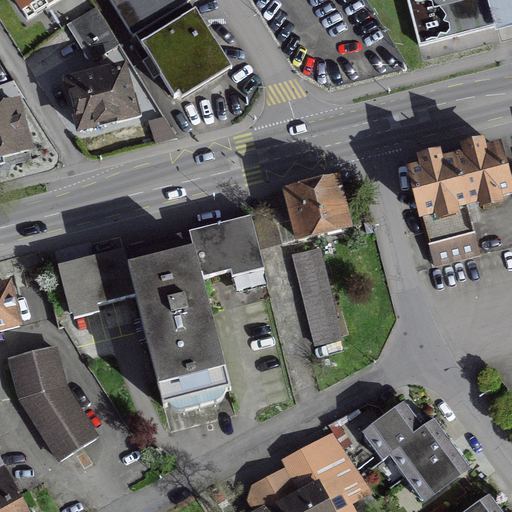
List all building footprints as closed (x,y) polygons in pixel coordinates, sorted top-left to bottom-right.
[(59,0),(13,0),(26,21),(59,0)] [(106,0),(131,40),(134,38),(172,101),(177,98),(176,97),(226,66),(194,14),(193,14),(184,0),(106,0)] [(484,0),(402,0),(414,47),(491,29),(484,0)] [(511,0),(484,0),(491,29),(511,23),(511,0)] [(69,26),(81,44),(106,29),(95,10),(69,26)] [(81,44),(92,63),(118,47),(106,29),(81,44)] [(92,79),(90,73),(80,75),(82,82),(66,86),(78,132),(114,123),(114,126),(140,119),(134,96),(128,98),(121,72),(92,79)] [(0,160),(27,153),(15,105),(0,108),(0,166),(2,166),(0,160)] [(148,125),(155,146),(173,142),(161,121),(148,125)] [(478,258),(466,207),(509,196),(498,152),(483,156),(481,147),(474,149),(462,152),(464,160),(454,163),(452,154),(429,160),(418,163),(421,172),(409,175),(434,269),(478,258)] [(250,224),(257,252),(346,230),(334,184),(267,201),(272,219),(250,224)] [(249,220),(188,236),(200,282),(229,274),(230,281),(262,273),(257,252),(250,224),(249,220)] [(137,253),(125,256),(135,299),(162,410),(228,393),(200,282),(188,236),(188,234),(185,235),(187,241),(175,243),(175,246),(166,249),(165,246),(148,251),(148,253),(139,256),(137,253)] [(135,299),(125,256),(123,252),(56,268),(68,315),(135,299)] [(340,342),(318,252),(292,258),(314,348),(340,342)] [(0,333),(18,329),(7,288),(0,289),(0,333)] [(52,350),(9,361),(20,401),(59,464),(95,441),(63,391),(52,350)] [(380,463),(389,456),(397,467),(395,469),(402,479),(411,491),(415,488),(424,500),(467,468),(456,454),(448,444),(442,436),(433,423),(422,431),(415,421),(405,408),(365,438),(374,450),(372,452),(380,463)] [(0,511),(25,511),(0,465),(0,511)] [(255,503),(259,511),(348,511),(328,475),(327,476),(330,481),(296,499),(285,479),(277,477),(261,485),(255,503)] [(497,511),(487,498),(468,511),(497,511)]
